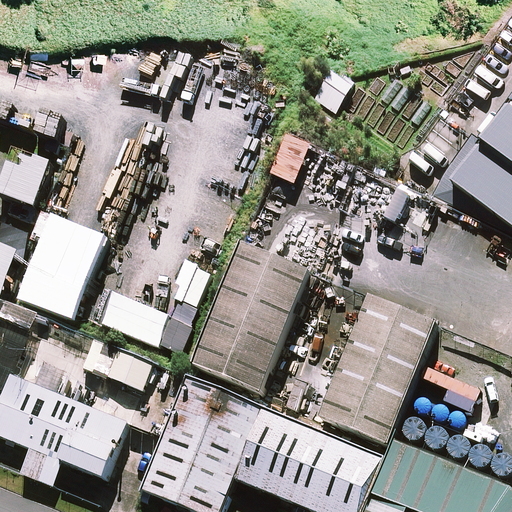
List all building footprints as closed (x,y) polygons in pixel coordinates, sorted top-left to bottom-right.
[(351,89),(332,76),(321,93),(339,106),(351,89)] [(511,119),(460,194),(511,218),(511,119)] [(51,170),(14,157),(0,198),(37,211),(51,170)] [(0,299),(19,249),(0,242),(0,299)] [(234,253),(189,373),(258,399),(303,279),(234,253)] [(322,422),(388,447),(393,432),(434,323),(368,299),(322,422)] [(155,368),(120,354),(110,380),(145,393),(155,368)] [(128,416),(14,373),(0,411),(0,432),(107,472),(128,416)] [(189,373),(146,490),(204,511),(223,511),(236,479),(265,401),(258,399),(189,373)] [(322,422),(265,401),(236,479),(323,511),(363,511),(388,447),(322,422)] [(511,511),(511,476),(393,432),(388,447),(363,511),(405,511),(410,499),(443,511),(511,511)]
